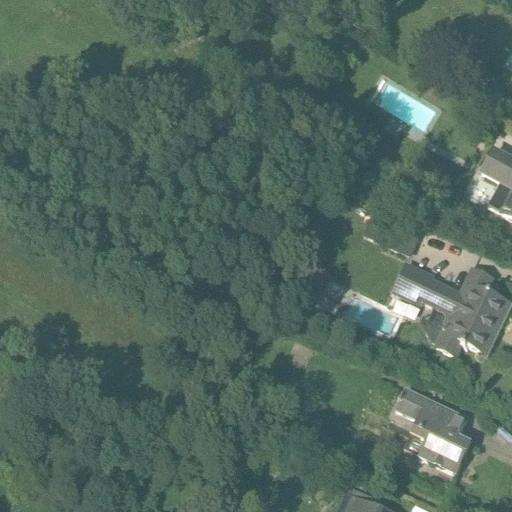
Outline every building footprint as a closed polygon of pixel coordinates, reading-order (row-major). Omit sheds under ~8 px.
[(511,224),(511,162),(493,152),(479,178),(498,189),(488,210),(501,218),(500,219),(511,224)] [(257,202),(264,187),(249,179),(240,194),(257,202)] [(411,261),(420,240),(393,228),(383,250),(411,261)] [(462,297),(433,284),(435,280),(406,267),(392,295),(422,309),(424,305),(436,311),(427,330),(434,344),(438,347),(438,349),(456,357),(460,350),(467,353),(468,350),(480,355),(503,307),(491,301),(493,298),(485,295),(490,284),(472,275),(462,297)] [(321,301),(331,277),(318,271),(308,296),(321,301)] [(456,480),(470,450),(457,444),(467,425),(441,413),(403,394),(391,418),(415,429),(409,442),(424,449),(417,463),(456,480)] [(162,469),(165,458),(143,452),(141,463),(162,469)] [(377,511),(362,505),(351,500),(345,511),(377,511)]
